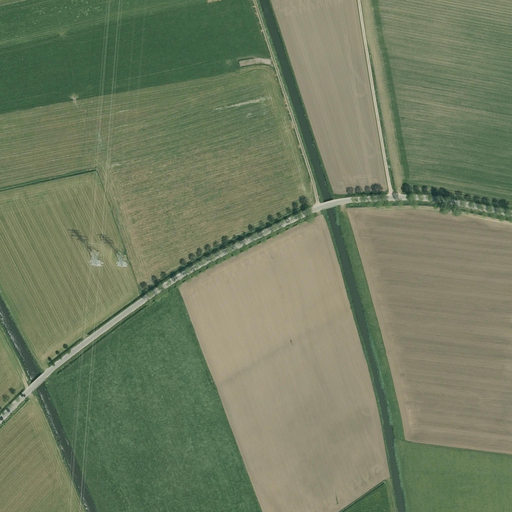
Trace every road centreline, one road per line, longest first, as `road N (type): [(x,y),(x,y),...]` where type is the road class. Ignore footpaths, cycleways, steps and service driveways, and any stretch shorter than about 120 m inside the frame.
road 1 (tertiary): [(0,418),(172,277),(319,206),(391,197),(511,213)]
road 2 (track): [(395,511),(370,377),(254,0)]
